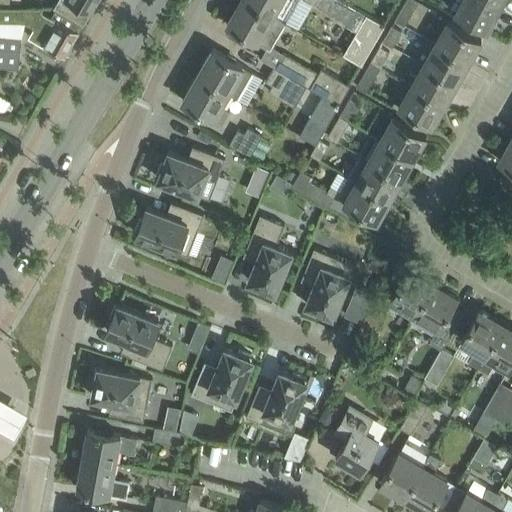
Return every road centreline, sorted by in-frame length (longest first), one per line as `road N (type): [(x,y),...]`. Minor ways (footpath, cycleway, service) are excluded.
road 1 (secondary): [(0,268),(153,0)]
road 2 (residential): [(511,296),(444,257),(436,226),(442,190),(511,55)]
road 3 (residential): [(86,250),(138,118),(200,0)]
road 4 (residential): [(335,351),(86,250)]
road 5 (residential): [(29,511),(86,250)]
road 6 (residential): [(332,505),(216,471)]
